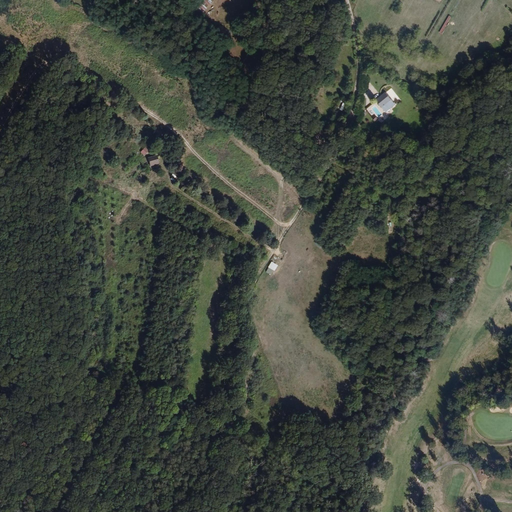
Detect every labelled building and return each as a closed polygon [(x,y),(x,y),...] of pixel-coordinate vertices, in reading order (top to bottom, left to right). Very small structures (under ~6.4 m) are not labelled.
[(385,92),(375,100),(386,113),(396,104),(385,92)] [(372,108),(366,117),(375,121),(380,113),(372,108)] [(375,121),(380,124),(386,117),(380,113),(375,121)] [(375,121),(366,117),(364,120),(372,125),(375,121)] [(144,148),(139,152),(143,156),(148,151),(144,148)]
